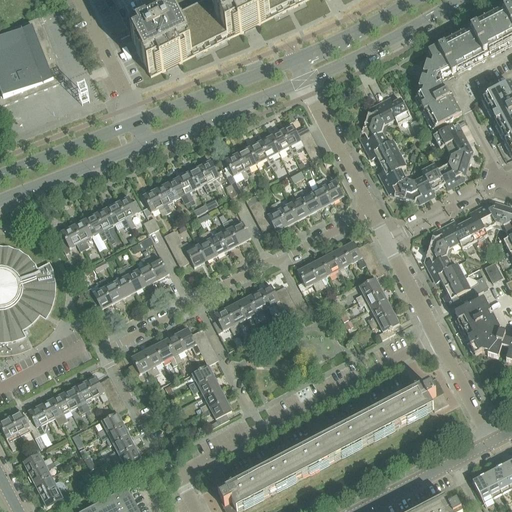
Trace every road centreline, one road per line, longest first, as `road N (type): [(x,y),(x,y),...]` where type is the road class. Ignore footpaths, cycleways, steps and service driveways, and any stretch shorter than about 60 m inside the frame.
road 1 (residential): [(178,472),(436,335)]
road 2 (residential): [(178,472),(163,468),(101,349),(189,304)]
road 3 (tertiary): [(305,81),(467,0)]
road 4 (tertiary): [(296,63),(138,124)]
road 5 (tertiary): [(148,144),(305,81)]
road 6 (residential): [(497,182),(456,82),(505,57)]
road 7 (tertiary): [(0,201),(148,144)]
road 8 (tertiary): [(361,511),(493,441)]
road 9 (tertiary): [(138,124),(0,177)]
road 10 (residential): [(371,209),(305,81)]
road 11 (tertiary): [(419,0),(296,63)]
road 12 (residential): [(138,124),(83,0)]
road 13 (residential): [(387,241),(497,182)]
road 14 (residential): [(493,441),(436,335)]
